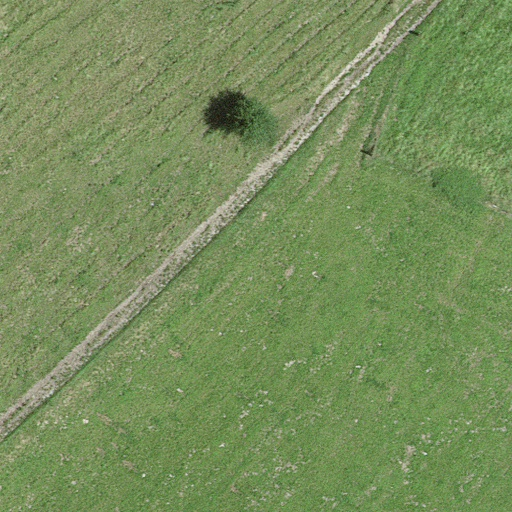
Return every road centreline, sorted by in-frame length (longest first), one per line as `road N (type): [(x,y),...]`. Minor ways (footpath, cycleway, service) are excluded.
road 1 (track): [(320,110),(0,429)]
road 2 (track): [(320,110),(426,0)]
